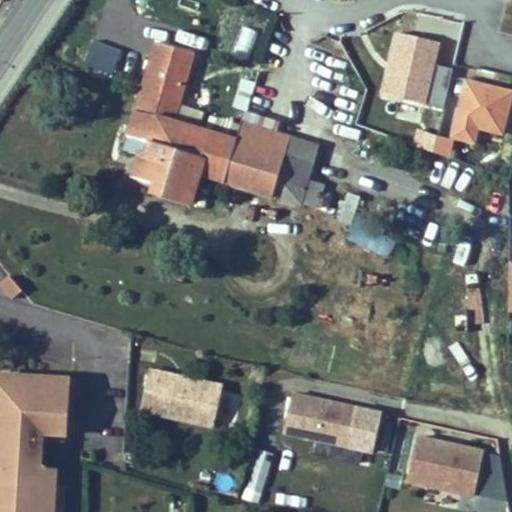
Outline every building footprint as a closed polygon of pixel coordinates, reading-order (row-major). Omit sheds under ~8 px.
[(179,36),(178,45),(207,48),(208,38),(179,36)] [(232,144),(227,160),(197,149),(164,138),(179,80),(143,70),(111,169),(128,174),(189,192),(264,214),(301,164),(232,144)] [(508,106),(460,93),(445,153),(468,159),(472,144),(498,149),(508,106)] [(202,135),(197,149),(227,160),(232,144),(202,135)] [(290,221),(307,166),(301,164),(264,214),(290,221)] [(142,213),(180,222),(189,192),(128,174),(120,196),(145,203),(142,213)] [(389,258),(399,233),(355,216),(345,241),(389,258)] [(0,511),(67,511),(69,485),(57,484),(58,471),(44,470),(46,441),(68,442),(73,378),(0,373),(0,511)] [(171,386),(144,380),(135,420),(208,438),(217,397),(198,393),(196,398),(169,392),(171,386)] [(198,393),(171,386),(169,392),(196,398),(198,393)] [(384,415),(293,395),(283,437),(375,457),(384,415)] [(488,451),(418,435),(408,484),(478,499),(488,451)] [(246,492),(263,496),(274,453),(257,449),(246,492)]
